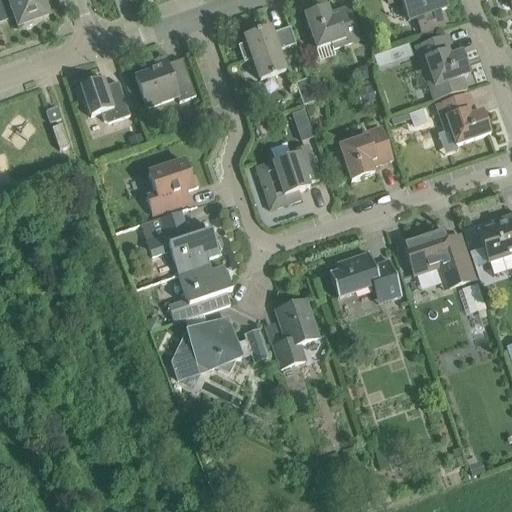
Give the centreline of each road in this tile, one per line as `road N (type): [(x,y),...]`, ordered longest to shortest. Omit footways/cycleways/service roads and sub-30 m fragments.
road 1 (residential): [(511,159),(285,242),(265,241)]
road 2 (residential): [(265,241),(250,229),(228,164),(235,133),(197,19)]
road 3 (residential): [(470,0),(511,112)]
